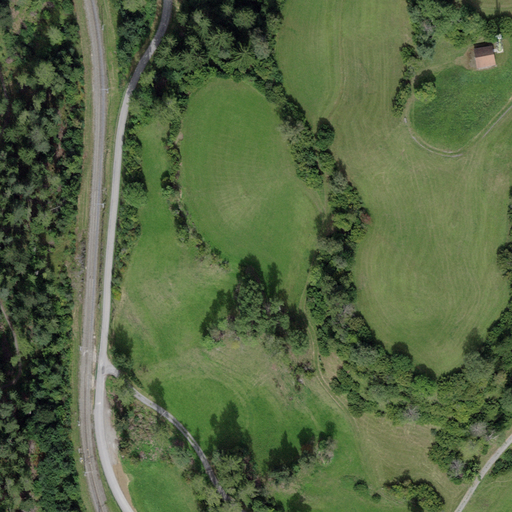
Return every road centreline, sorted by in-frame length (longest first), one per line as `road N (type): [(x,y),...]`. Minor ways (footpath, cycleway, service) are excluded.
road 1 (unclassified): [(171,0),(125,117),(98,394),(104,461),(128,511)]
road 2 (track): [(426,511),(382,495),(373,482),(353,422),(319,377),(303,297)]
road 3 (track): [(243,511),(180,426),(102,357)]
road 4 (track): [(511,105),(480,139),(445,155),(412,136),(410,101)]
